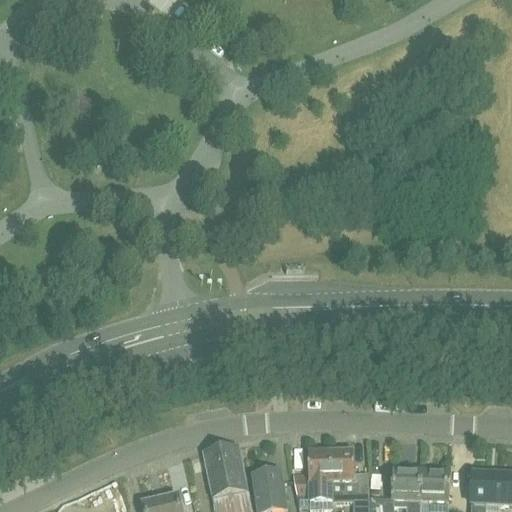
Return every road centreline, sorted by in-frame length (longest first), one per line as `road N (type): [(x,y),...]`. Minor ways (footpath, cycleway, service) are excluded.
road 1 (residential): [(14,511),(114,461),(254,426),(511,429)]
road 2 (residential): [(246,93),(451,0)]
road 3 (tertiary): [(179,313),(44,356),(0,386)]
road 4 (tertiary): [(0,395),(185,339)]
road 5 (tertiary): [(347,306),(236,302),(179,313)]
road 6 (tertiary): [(185,339),(347,306)]
road 7 (tertiary): [(511,306),(347,306)]
road 8 (residential): [(41,205),(13,73),(0,52)]
road 9 (residential): [(118,0),(246,93)]
road 10 (residential): [(159,200),(181,186),(246,93)]
